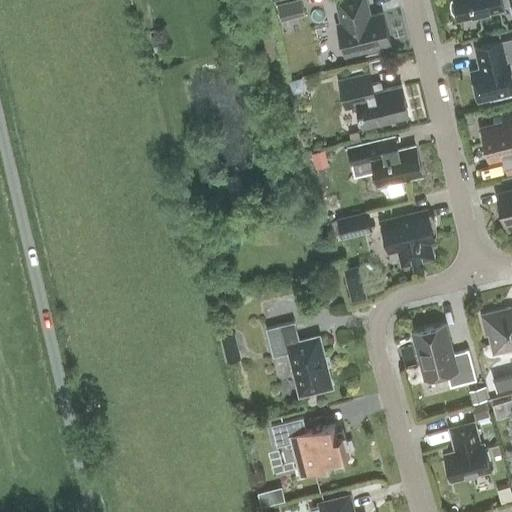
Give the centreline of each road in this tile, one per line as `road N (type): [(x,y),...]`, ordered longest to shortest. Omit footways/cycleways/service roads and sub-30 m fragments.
road 1 (residential): [(92,511),(0,120)]
road 2 (residential): [(420,511),(377,331),(393,303),(478,278)]
road 3 (residential): [(478,278),(413,0)]
